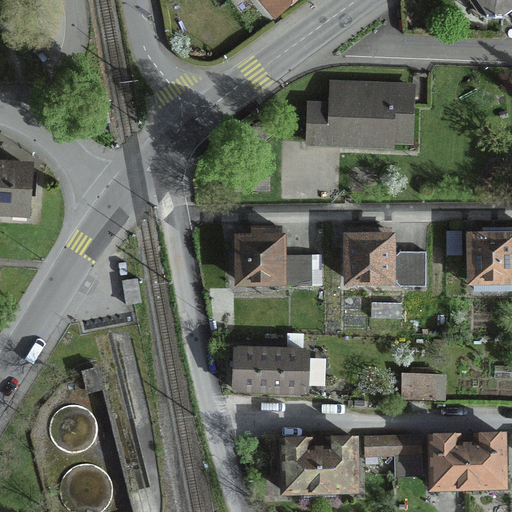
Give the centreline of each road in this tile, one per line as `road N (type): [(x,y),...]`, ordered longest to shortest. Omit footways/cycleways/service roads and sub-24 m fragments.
road 1 (residential): [(242,511),(215,422),(169,180),(171,137)]
road 2 (residential): [(171,137),(364,0)]
road 3 (residential): [(0,384),(110,204)]
road 4 (residential): [(171,137),(169,90),(142,49),(133,0)]
road 5 (residential): [(37,124),(66,78),(76,24),(71,0)]
road 6 (residential): [(511,51),(379,44)]
